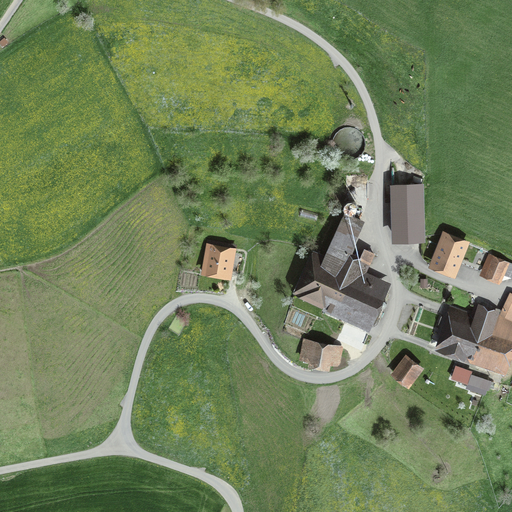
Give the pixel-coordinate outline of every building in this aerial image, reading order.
[(395,238),(421,237),(420,187),(394,188),(395,238)] [(364,261),(368,263),(373,253),(364,249),(360,259),(344,252),(357,226),(342,219),(323,262),(350,275),(350,273),(357,277),(364,261)] [(444,237),(432,261),(451,270),(464,242),(442,232),(440,235),(444,237)] [(202,272),(229,276),(231,267),(239,269),(242,252),(233,251),(234,244),(207,240),(202,272)] [(485,271),(499,278),(506,263),(492,256),(485,271)] [(350,273),(350,275),(323,262),(315,258),(301,290),(335,306),(335,307),(372,324),(379,308),(375,306),(383,289),(357,277),(350,273)] [(441,346),(504,368),(511,343),(511,335),(500,332),(505,317),(494,314),(495,311),(479,306),(473,322),(452,315),(441,346)] [(301,358),(335,364),(338,362),(340,346),(304,340),(301,358)] [(406,380),(415,370),(416,371),(420,368),(409,358),(397,372),(406,380)] [(486,389),(487,390),(490,383),(465,373),(462,379),(459,378),(457,384),(484,394),(486,389)]
